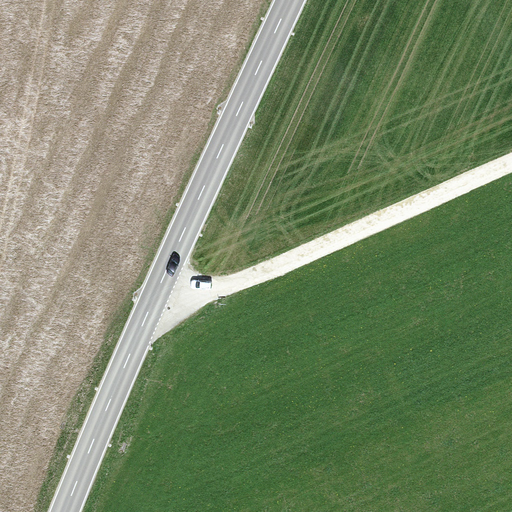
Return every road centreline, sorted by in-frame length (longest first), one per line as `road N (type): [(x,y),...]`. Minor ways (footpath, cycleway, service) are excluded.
road 1 (tertiary): [(296,0),(70,511)]
road 2 (track): [(159,298),(238,283),(511,165)]
